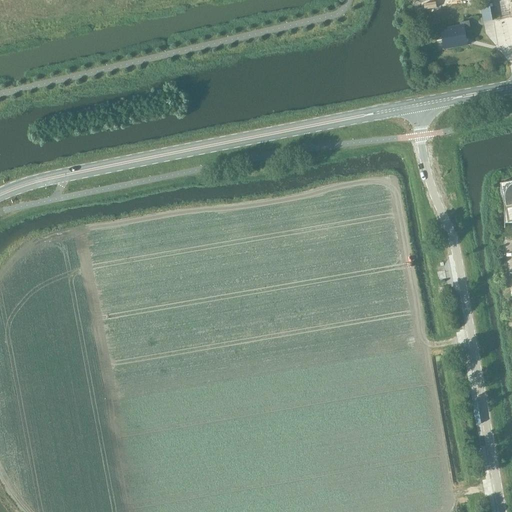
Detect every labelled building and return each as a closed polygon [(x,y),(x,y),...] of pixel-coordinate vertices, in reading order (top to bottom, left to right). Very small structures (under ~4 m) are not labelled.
[(3,0),(0,0),(0,24),(8,22),(9,27),(15,25),(12,13),(6,15),(3,0)] [(22,0),(26,14),(19,16),(23,28),(29,26),(28,22),(41,18),(36,0),(22,0)] [(64,0),(51,0),(55,15),(68,12),(68,16),(75,15),(72,3),(66,5),(64,0)] [(83,0),(84,0),(78,2),(81,13),(87,12),(87,7),(99,4),(98,0),(83,0)] [(490,5),(480,7),(483,22),(493,21),(490,5)] [(502,24),(500,13),(494,14),(496,25),(502,24)] [(444,49),(467,45),(466,36),(471,35),(469,21),(463,22),(464,25),(441,29),(444,49)] [(511,180),(511,181),(500,184),(502,195),(505,203),(505,223),(511,223),(511,180)]
